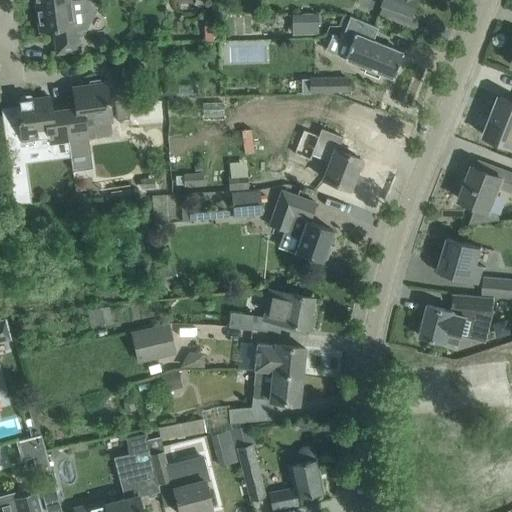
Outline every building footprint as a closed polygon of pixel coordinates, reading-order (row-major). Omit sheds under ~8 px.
[(71,0),(40,5),(41,14),(37,15),(39,31),(53,29),(56,54),(80,50),(78,35),(82,34),(96,10),(90,7),(89,0),(71,0)] [(383,0),(382,4),(411,15),(416,0),(383,0)] [(317,12),(291,13),(292,30),(318,29),(317,12)] [(380,73),(393,78),(403,53),(373,40),(378,27),(350,16),(341,38),(351,43),(346,56),(345,56),(344,58),(365,67),(364,72),(378,77),(380,73)] [(213,25),(204,25),(205,41),(214,41),(213,25)] [(310,76),(310,92),(348,92),(348,76),(310,76)] [(112,131),(111,121),(106,82),(103,83),(100,79),(89,80),(87,85),(73,87),(76,103),(63,105),(68,143),(89,140),(88,138),(110,135),(112,131)] [(193,87),(179,87),(179,96),(193,96),(193,87)] [(68,143),(63,105),(51,107),(49,96),(33,98),(31,96),(21,97),(19,100),(17,101),(20,123),(12,125),(14,143),(50,138),(51,146),(68,143)] [(486,135),(485,136),(511,146),(511,100),(501,96),(500,98),(501,98),(487,135),(486,135)] [(126,101),(117,102),(119,116),(128,114),(131,114),(129,101),(126,101)] [(203,116),(224,116),(224,102),(202,103),(203,116)] [(289,122),(284,146),(294,149),(299,125),(289,122)] [(338,150),(343,137),(321,128),(317,137),(304,131),(295,154),(309,159),(311,153),(330,160),(323,178),(349,189),(361,159),(338,150)] [(473,166),(460,200),(476,206),(469,223),(486,222),(489,216),(491,211),(500,187),(511,191),(511,173),(487,164),(485,171),(473,166)] [(22,169),(11,171),(13,188),(25,186),(22,169)] [(300,173),(298,179),(301,186),(307,188),(313,185),(316,179),(313,173),(307,170),(300,173)] [(203,172),(183,173),(184,185),(204,184),(203,172)] [(228,175),(229,189),(249,188),(247,174),(228,175)] [(155,177),(140,178),(141,189),(155,188),(155,177)] [(262,214),(260,190),(231,192),(233,217),(262,214)] [(295,252),(296,252),(322,262),(323,259),(325,259),(327,258),(331,247),(330,245),(328,244),(333,230),(310,221),(317,203),(282,190),(269,225),(288,232),(288,230),(301,235),(295,252)] [(439,271),(479,282),(484,266),(477,264),(482,248),(448,238),(439,271)] [(169,266),(155,270),(160,287),(173,284),(169,266)] [(483,296),(494,297),(511,298),(511,279),(484,277),(483,296)] [(313,297),(289,292),(289,294),(271,291),(268,304),(264,320),(282,323),(307,327),(308,325),(312,324),(314,315),(310,312),(313,297)] [(494,297),(483,296),(457,294),(457,295),(455,295),(453,308),(454,308),(454,311),(429,305),(424,322),(421,323),(418,331),(422,333),(421,337),(447,343),(459,346),(462,337),(467,316),(479,319),(481,311),(493,312),(494,297)] [(112,323),(109,306),(88,310),(91,327),(112,323)] [(231,312),(229,327),(252,329),(252,328),(253,314),(231,312)] [(0,400),(0,399),(0,341),(11,338),(6,319),(0,320),(0,400)] [(177,353),(169,322),(130,331),(138,362),(177,353)] [(301,375),(304,347),(277,344),(277,345),(260,343),(259,355),(276,357),(274,372),(301,375)] [(414,391),(411,421),(459,426),(459,425),(462,425),(464,406),(461,405),(462,387),(503,374),(499,361),(500,360),(497,353),(445,369),(444,385),(439,384),(426,382),(425,384),(426,384),(425,392),(414,391)] [(178,369),(161,374),(165,391),(183,386),(178,369)] [(298,403),(301,375),(274,372),(273,386),(255,384),(253,397),(252,406),(229,408),(230,422),(243,421),(274,419),(273,400),(298,403)] [(202,419),(158,427),(160,441),(162,440),(205,431),(202,419)] [(266,496),(253,446),(253,444),(256,443),(251,424),(243,426),(240,427),(240,426),(232,428),(236,445),(250,500),(266,496)] [(33,426),(28,428),(31,436),(41,433),(39,426),(38,425),(33,426)] [(232,428),(211,434),(215,450),(236,445),(232,428)] [(149,449),(146,440),(144,432),(125,436),(129,453),(114,457),(125,499),(90,508),(89,504),(74,508),(75,511),(142,511),(139,496),(148,494),(148,497),(156,495),(156,492),(159,491),(158,484),(149,449)] [(31,436),(18,440),(23,458),(33,455),(39,473),(51,470),(41,433),(31,436)] [(149,449),(158,484),(171,481),(172,480),(163,445),(149,449)] [(270,494),(273,508),(297,503),(296,498),(323,492),(316,458),(314,453),(312,449),(307,446),(301,448),(298,452),(297,457),(299,462),(288,464),(293,489),(270,494)] [(171,462),(168,463),(172,480),(171,481),(173,487),(179,511),(194,511),(212,507),(204,480),(208,479),(208,480),(209,479),(203,456),(172,465),(171,462)] [(421,472),(409,474),(414,506),(440,502),(441,511),(478,511),(479,511),(478,501),(462,504),(458,477),(471,475),(469,461),(472,460),(471,458),(456,460),(455,458),(420,463),(421,472)] [(62,503),(54,473),(39,477),(48,507),(62,503)] [(18,482),(0,486),(0,511),(41,511),(36,492),(21,496),(18,482)]
